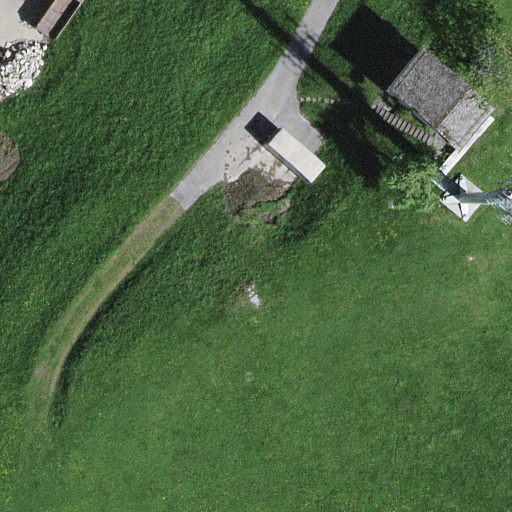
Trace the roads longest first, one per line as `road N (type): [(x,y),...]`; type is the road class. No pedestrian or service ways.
road 1 (track): [(38,446),(45,381),(65,340),(211,170)]
road 2 (residential): [(329,0),(294,63),(211,170)]
